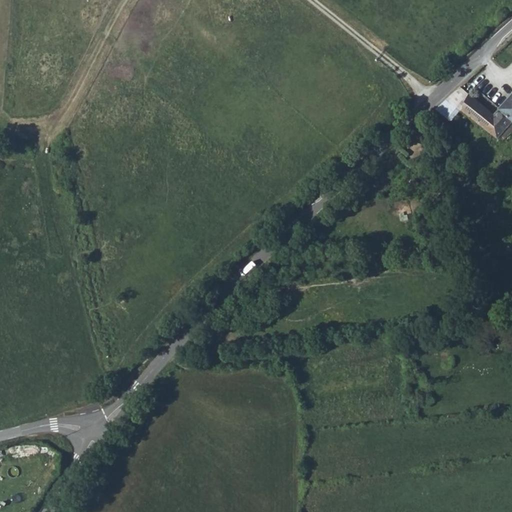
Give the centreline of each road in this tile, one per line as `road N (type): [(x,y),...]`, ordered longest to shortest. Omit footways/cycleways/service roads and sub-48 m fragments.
road 1 (unclassified): [(95,430),(250,265),(431,102)]
road 2 (track): [(0,123),(47,128),(70,103),(124,0)]
road 3 (unclassified): [(431,102),(308,0)]
